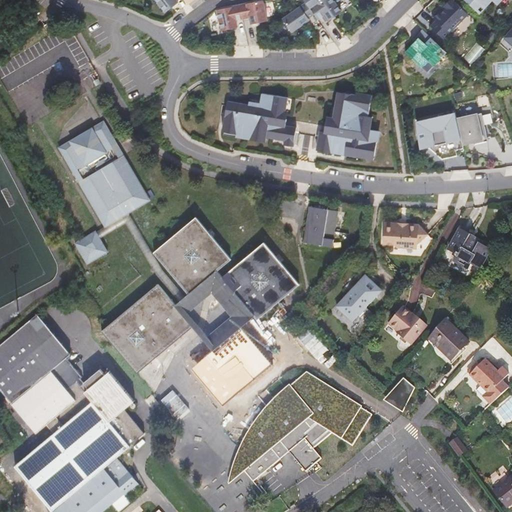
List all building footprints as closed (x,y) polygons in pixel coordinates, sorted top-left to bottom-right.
[(155,0),(166,13),(178,3),(175,0),(155,0)] [(263,0),(240,5),(243,18),(250,17),(251,24),(267,20),(263,0)] [(304,0),(306,3),(310,8),(322,0),(304,0)] [(322,0),(310,8),(314,14),(318,20),(325,15),(329,21),(342,12),(333,0),(322,0)] [(468,14),(453,0),(450,0),(444,7),(445,8),(446,9),(441,14),(439,13),(433,19),(435,22),(431,26),(443,39),(468,14)] [(465,0),(480,14),(493,0),(494,0),(498,3),(500,0),(465,0)] [(308,18),(314,14),(310,8),(306,3),(283,19),(292,32),(309,20),(308,18)] [(240,5),(217,10),(222,31),(237,27),(236,20),(243,18),(240,5)] [(511,28),(503,39),(511,46),(511,28)] [(447,51),(422,29),(412,39),(414,41),(405,52),(424,70),(434,59),(437,62),(447,51)] [(492,31),(486,37),(490,41),(496,35),(492,31)] [(297,126),(293,145),(298,146),(300,133),(315,136),(313,148),(317,149),(321,130),(325,131),(327,116),(334,117),(336,105),(341,106),(344,92),(335,90),(316,93),(315,101),(288,97),(283,124),(297,126)] [(453,93),(455,100),(464,97),(463,91),(453,93)] [(297,126),(283,124),(288,97),(263,92),(261,102),(250,100),(249,103),(228,99),(223,130),(237,132),(236,135),(245,137),(246,132),(251,133),(265,135),(285,139),(284,144),(293,145),(297,126)] [(367,128),(373,94),(357,92),(357,94),(344,92),(341,106),(336,105),(334,117),(327,116),(325,131),(321,130),(317,149),(326,151),(327,146),(341,149),(366,153),(365,157),(374,159),(379,130),(367,128)] [(483,113),(457,119),(463,144),(473,142),(474,145),(489,141),(483,113)] [(97,188),(130,166),(122,153),(120,155),(114,146),(117,144),(101,120),(58,147),(106,225),(113,222),(115,221),(97,188)] [(124,215),(130,211),(150,199),(130,166),(97,188),(115,221),(124,215)] [(311,216),(339,222),(341,215),(312,209),(311,216)] [(162,268),(153,251),(144,235),(130,211),(124,215),(115,221),(113,222),(102,229),(97,232),(100,237),(105,233),(127,220),(139,239),(148,256),(157,272),(158,273),(175,296),(180,302),(186,297),(181,292),(163,270),(162,268)] [(334,249),(339,222),(311,216),(306,243),(334,249)] [(104,331),(108,336),(132,364),(137,370),(192,324),(183,314),(186,311),(210,290),(230,314),(206,335),(216,347),(213,350),(199,362),(214,379),(215,380),(235,403),(276,367),(257,345),(256,344),(241,326),(253,316),(258,321),(300,285),(266,243),(254,252),(225,277),(219,271),(233,259),(209,231),(198,218),(156,253),(166,265),(186,288),(190,293),(186,297),(180,302),(178,304),(173,298),(160,283),(147,293),(126,312),(104,331)] [(389,225),(389,235),(409,249),(424,249),(424,244),(432,237),(423,228),(425,226),(424,224),(412,224),(412,226),(404,226),(404,225),(389,225)] [(423,228),(432,237),(434,236),(425,226),(423,228)] [(109,251),(100,237),(97,232),(96,230),(77,242),(89,262),(109,251)] [(462,230),(451,249),(458,253),(457,255),(459,256),(457,259),(470,267),(472,263),(481,269),(491,251),(483,246),(484,243),(477,239),(476,240),(470,237),(471,235),(462,230)] [(409,249),(389,235),(389,247),(403,247),(403,249),(409,249)] [(366,276),(339,306),(354,320),(381,291),(366,276)] [(403,307),(390,323),(399,331),(397,333),(411,344),(428,324),(419,317),(417,319),(403,307)] [(192,324),(213,350),(216,347),(206,335),(186,311),(183,314),(192,324)] [(0,346),(0,388),(7,397),(37,433),(47,424),(50,429),(51,429),(54,433),(53,435),(15,466),(52,510),(64,500),(74,511),(99,511),(105,508),(121,494),(125,498),(134,492),(132,490),(137,486),(138,488),(140,486),(118,459),(116,457),(145,433),(125,409),(135,401),(115,377),(110,371),(106,374),(101,369),(84,382),(81,378),(83,376),(69,360),(67,357),(69,354),(47,327),(37,315),(0,346)] [(446,318),(431,337),(454,359),(470,342),(446,318)] [(478,391),(492,404),(509,389),(503,382),(510,375),(503,368),(499,372),(486,361),(481,366),(472,376),(483,386),(478,391)] [(469,373),(472,376),(481,366),(479,364),(469,373)] [(358,403),(310,370),(293,384),(289,388),(293,392),(283,402),(289,410),(282,417),(276,410),(258,434),(268,446),(241,469),(243,472),(251,482),(287,452),(304,471),(320,458),(312,448),(330,432),(350,447),(371,416),(356,406),(358,403)] [(403,377),(386,399),(403,410),(414,386),(403,377)] [(289,388),(293,384),(290,380),(268,409),(254,429),(237,460),(230,477),(225,491),(243,472),(241,469),(268,446),(258,434),(276,410),(282,417),(289,410),(283,402),(293,392),(289,388)] [(178,421),(190,410),(171,389),(159,400),(178,421)] [(459,438),(452,443),(461,457),(468,452),(459,438)] [(511,477),(495,491),(509,507),(511,503),(511,477)]
